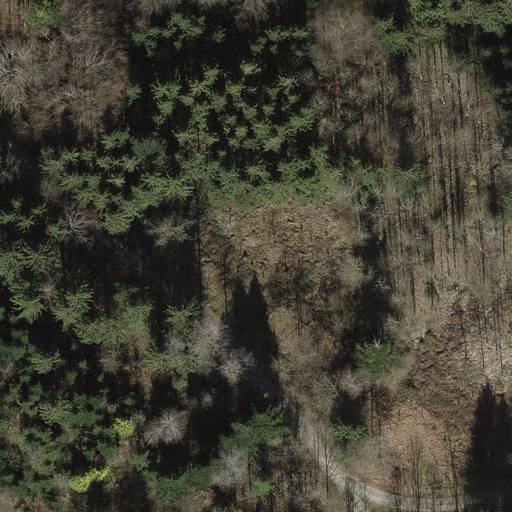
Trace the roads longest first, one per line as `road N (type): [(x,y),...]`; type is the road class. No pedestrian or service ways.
road 1 (track): [(0,139),(284,406),(364,511)]
road 2 (track): [(351,487),(399,505),(455,504),(511,480)]
